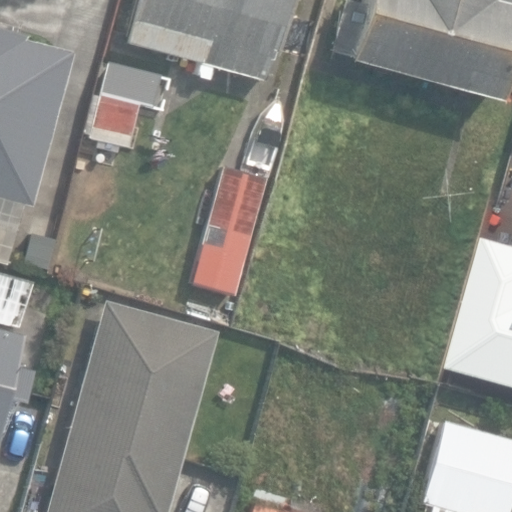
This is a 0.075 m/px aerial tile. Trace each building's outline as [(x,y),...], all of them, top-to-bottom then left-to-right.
[(128,0),(117,42),(190,62),(187,71),(186,76),(202,81),(206,68),(261,83),(284,0),(128,0)] [(511,0),(350,0),(334,59),(484,100),(507,16),(511,17),(511,0)] [(21,206),(63,52),(15,40),(16,35),(0,31),(0,252),(14,204),(21,206)] [(186,76),(187,71),(168,66),(162,90),(181,95),(186,76)] [(123,149),(136,102),(93,91),(82,138),(123,149)] [(260,176),(216,164),(194,244),(238,256),(260,176)] [(50,239),(24,232),(16,261),(42,269),(50,239)] [(511,243),(492,238),(459,367),(511,382),(511,243)] [(0,272),(0,322),(11,326),(24,279),(0,272)] [(38,511),(158,511),(210,331),(99,300),(38,511)] [(0,398),(8,400),(16,369),(0,365),(0,347),(3,334),(0,332),(0,398)] [(500,511),(511,471),(511,440),(437,420),(413,501),(419,503),(416,511),(500,511)] [(252,486),(243,511),(327,511),(328,511),(252,486)]
